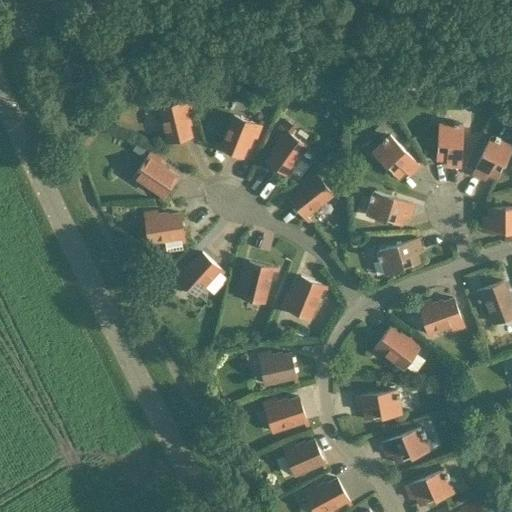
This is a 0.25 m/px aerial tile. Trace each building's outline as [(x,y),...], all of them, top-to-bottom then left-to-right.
[(164,142),(193,135),(187,113),(193,112),(190,99),(161,106),(169,138),(163,140),(164,142)] [(216,145),(244,156),(252,135),(258,137),(263,125),(235,114),(222,144),(217,142),(216,145)] [(448,165),(462,166),(464,124),(460,124),(460,121),(455,121),(455,123),(440,122),(438,159),(448,159),(448,165)] [(272,150),(265,159),(288,176),(290,173),(289,172),(309,145),(283,126),(275,137),(277,139),(270,149),(272,150)] [(374,151),(399,177),(407,170),(411,174),(420,164),(391,134),(388,137),(387,135),(383,139),(385,140),(374,151)] [(493,135),(474,172),(486,179),(489,174),(498,178),(511,149),(511,144),(501,139),(502,137),(497,135),(496,137),(493,135)] [(133,149),(142,155),(147,148),(137,142),(133,149)] [(159,198),(162,200),(179,175),(159,162),(163,157),(152,150),(135,175),(162,194),(159,198)] [(297,188),(288,195),(308,222),(312,220),(308,215),(334,194),(314,168),(302,177),(304,180),(296,187),(297,188)] [(368,213),(403,224),(406,214),(411,216),(415,203),(375,190),(374,194),(372,193),(370,198),(372,199),(368,213)] [(484,217),(484,231),(511,230),(511,206),(490,207),(490,217),(484,217)] [(186,242),(181,212),(159,216),(158,209),(145,211),(149,241),(182,236),(183,242),(186,242)] [(386,272),(421,262),(418,252),(423,250),(419,237),(379,249),(380,253),(378,254),(380,259),(382,258),(386,272)] [(226,271),(203,251),(188,268),(184,264),(175,274),(197,294),(219,269),(224,273),(226,271)] [(279,270),(279,268),(250,260),(245,283),(239,281),(236,294),(265,301),(273,269),(279,270)] [(329,289),(330,286),(302,275),(293,296),(288,294),(283,306),(311,317),(323,286),(329,289)] [(506,282),(505,280),(477,290),(485,312),(479,314),(484,326),(511,316),(500,285),(506,282)] [(454,330),(463,326),(465,325),(455,297),(434,305),(432,299),(419,304),(429,332),(452,324),(454,330)] [(409,340),(391,326),(372,350),(375,352),(378,347),(405,367),(423,343),(412,335),(409,340)] [(302,338),(305,331),(297,328),(294,335),(302,338)] [(262,353),(259,353),(266,382),(286,378),(287,384),(299,381),(292,352),(263,358),(262,353)] [(398,388),(356,396),(359,409),(364,408),(366,418),(402,412),(399,397),(402,396),(401,391),(398,392),(398,388)] [(264,402),(274,430),(305,419),(307,425),(310,424),(300,396),(278,403),(276,397),(264,402)] [(421,426),(382,442),(388,455),(393,453),(397,462),(430,448),(425,434),(427,434),(425,429),(423,430),(421,426)] [(328,466),(316,438),(295,448),(292,442),(280,447),(292,475),(323,462),(325,467),(328,466)] [(445,468),(406,485),(412,497),(417,495),(421,504),(454,490),(448,477),(451,476),(448,471),(446,472),(445,468)] [(352,503),(338,477),(318,488),(315,482),(304,489),(316,511),(323,511),(347,499),(350,505),(352,503)] [(283,491),(278,481),(267,487),(272,497),(283,491)] [(456,511),(488,511),(481,495),(469,500),(471,506),(456,511)]
